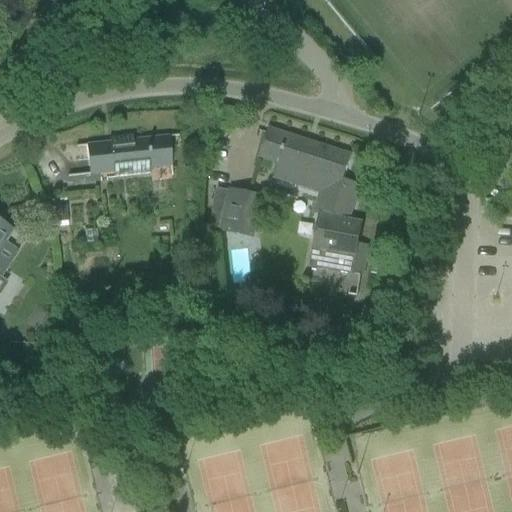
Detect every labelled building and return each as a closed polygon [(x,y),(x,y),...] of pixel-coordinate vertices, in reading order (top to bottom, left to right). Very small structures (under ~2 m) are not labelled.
[(364,276),(369,246),(359,244),(363,223),(350,220),(360,186),(343,181),(351,156),(268,129),(259,157),(278,163),(274,179),(326,195),(319,215),(310,268),(364,276)] [(123,142),(122,137),(132,136),(132,135),(108,138),(108,139),(113,138),(113,143),(75,147),(75,148),(85,147),(86,159),(88,175),(111,173),(112,178),(148,174),(148,169),(170,166),(169,158),(167,138),(177,137),(177,136),(123,142)] [(215,189),(207,229),(221,231),(252,238),(254,226),(244,224),(250,195),(229,190),(229,192),(215,189)] [(65,205),(53,206),(54,222),(67,221),(65,205)] [(0,287),(2,285),(0,283),(0,278),(18,252),(3,242),(10,232),(0,225),(0,287)]
